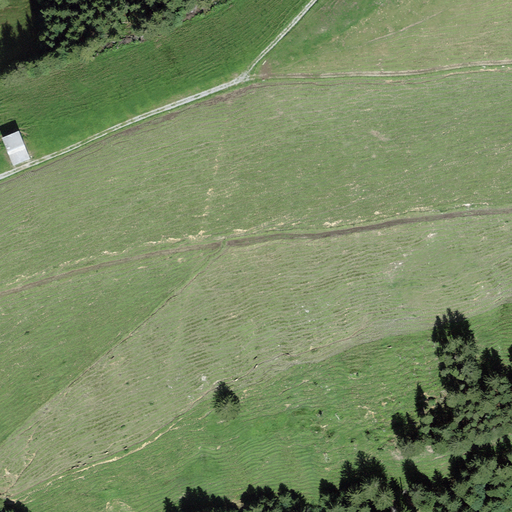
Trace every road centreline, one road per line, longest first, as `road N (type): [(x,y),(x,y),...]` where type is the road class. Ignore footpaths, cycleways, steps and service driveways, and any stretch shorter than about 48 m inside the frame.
road 1 (track): [(0,291),(84,264),(278,230),(511,205)]
road 2 (track): [(243,72),(412,71),(511,58)]
road 3 (track): [(243,72),(0,172)]
